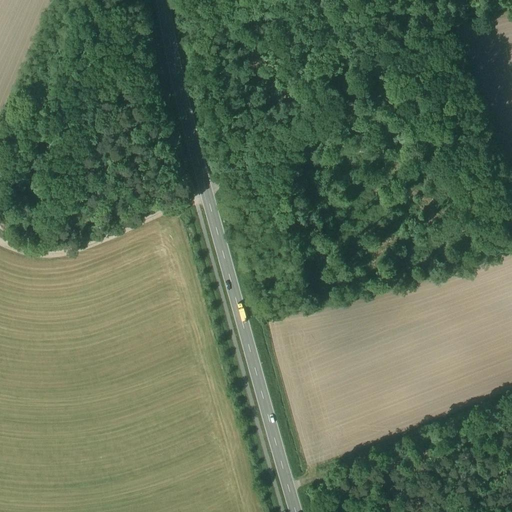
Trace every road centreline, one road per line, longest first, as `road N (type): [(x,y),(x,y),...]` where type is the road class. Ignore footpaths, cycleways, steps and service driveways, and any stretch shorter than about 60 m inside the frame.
road 1 (tertiary): [(162,0),(206,196),(295,511)]
road 2 (track): [(0,242),(60,255),(206,196)]
